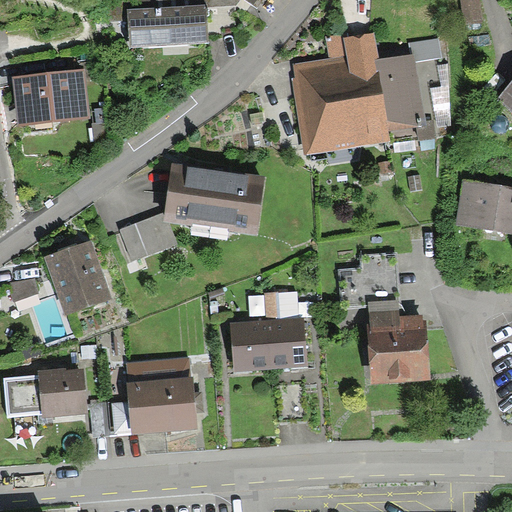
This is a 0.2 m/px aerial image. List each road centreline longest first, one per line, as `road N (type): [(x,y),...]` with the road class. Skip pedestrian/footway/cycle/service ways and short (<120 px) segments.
road 1 (residential): [(0,493),(503,462)]
road 2 (residential): [(301,0),(199,106),(0,251)]
road 3 (residential): [(511,302),(483,301),(466,310),(458,327),(503,462)]
